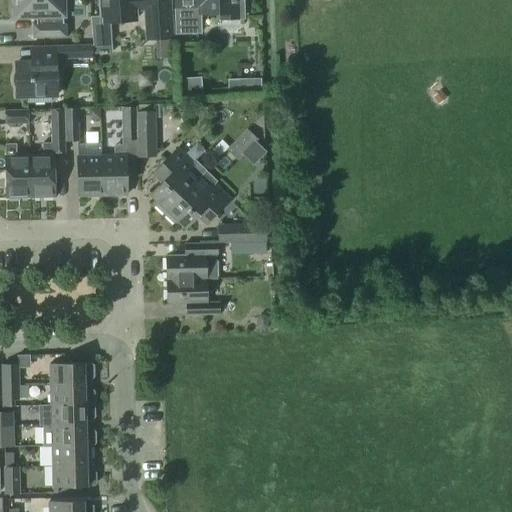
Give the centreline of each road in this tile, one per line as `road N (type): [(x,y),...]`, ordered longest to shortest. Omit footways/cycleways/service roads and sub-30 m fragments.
road 1 (residential): [(108,343),(123,308),(117,239),(0,233)]
road 2 (residential): [(108,343),(124,361),(128,492),(144,511)]
